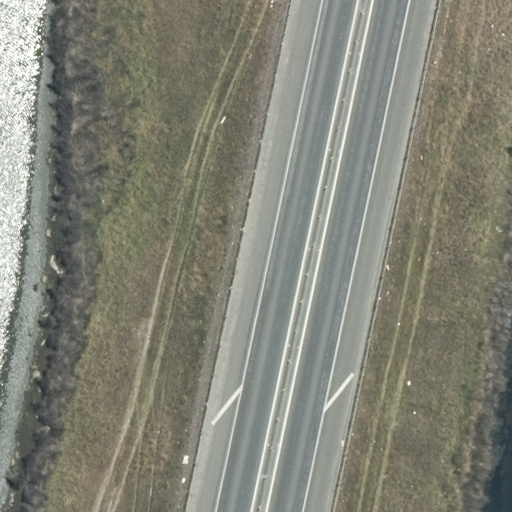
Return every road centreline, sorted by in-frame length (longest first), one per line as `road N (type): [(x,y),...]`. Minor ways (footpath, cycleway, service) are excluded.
road 1 (trunk): [(222,511),(328,0)]
road 2 (trunk): [(395,0),(290,511)]
